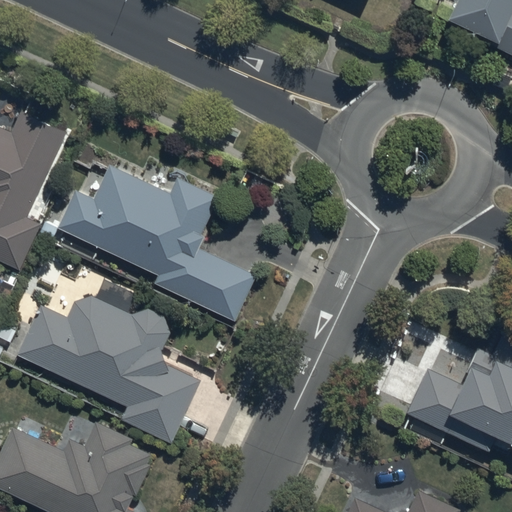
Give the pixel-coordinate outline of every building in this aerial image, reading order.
[(511,0),(454,0),(454,2),(452,7),(495,31),(492,38),(511,47),(511,0)] [(25,104),(13,126),(0,119),(0,252),(24,263),(44,216),(30,210),(66,127),(25,104)] [(93,192),(77,184),(60,223),(161,270),(157,277),(238,314),(260,269),(201,240),(207,228),(202,226),(219,190),(178,170),(170,188),(110,158),(93,192)] [(165,343),(172,326),(166,309),(150,303),(133,309),(93,290),(75,296),(67,312),(44,300),(19,347),(29,351),(27,354),(130,400),(124,414),(174,437),(202,376),(172,362),(165,343)] [(465,379),(430,362),(408,405),(491,445),(502,423),(511,427),(511,327),(506,324),(493,350),(481,344),(465,379)] [(0,481),(59,511),(139,511),(141,509),(129,503),(151,459),(148,457),(152,449),(130,438),(133,431),(100,414),(87,439),(71,431),(64,445),(16,420),(4,443),(0,440),(0,481)] [(357,492),(347,511),(457,511),(456,511),(461,502),(420,481),(411,503),(397,510),(357,492)]
